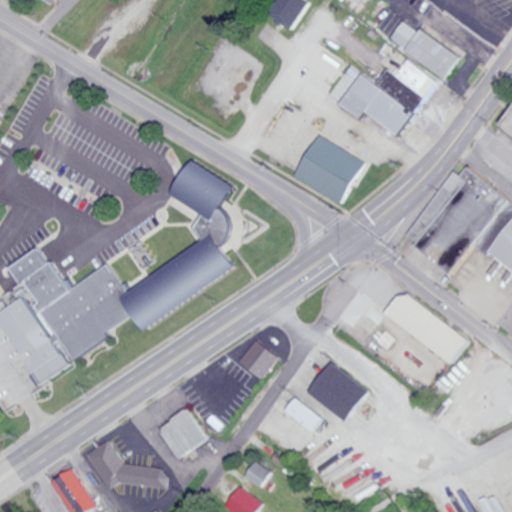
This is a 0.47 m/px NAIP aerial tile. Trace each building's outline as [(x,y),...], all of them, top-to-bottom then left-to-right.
[(295,28),(314,1),(313,0),(281,0),(273,13),(295,28)] [(450,76),(464,55),(423,28),(421,31),(406,20),(393,39),(450,76)] [(363,72),(342,103),(364,118),(368,111),(402,135),(440,80),(409,58),(398,74),(389,68),(378,83),(363,72)] [(298,178),(346,202),(367,159),(319,135),(298,178)] [(76,360),(102,343),(111,328),(135,314),(138,315),(145,328),(240,270),(223,243),(234,224),(223,206),(236,184),(194,160),(174,195),(205,213),(197,226),(206,241),(133,286),(127,283),(124,285),(111,264),(70,289),(44,246),(12,266),(23,284),(34,290),(41,301),(37,308),(54,336),(59,332),(76,360)] [(511,198),(472,164),(463,175),(459,172),(406,233),(452,273),(477,245),(488,255),(494,252),(506,263),(511,276),(511,198)] [(473,336),(402,292),(387,316),(458,360),(473,336)] [(0,314),(41,383),(70,366),(28,296),(0,312),(0,314)] [(266,377),(280,354),(257,340),(243,363),(266,377)] [(312,391),(349,420),(372,390),(335,361),(312,391)] [(326,418),(299,397),(288,411),(315,432),(326,418)] [(182,458),(209,439),(189,409),(162,428),(182,458)] [(169,488),(171,477),(165,468),(125,463),(112,440),(90,453),(111,489),(123,482),(169,488)] [(274,471),(258,461),(248,477),(264,487),(274,471)] [(72,511),(91,511),(99,507),(76,468),(54,481),(72,511)] [(260,511),(267,502),(243,486),(229,507),(235,511),(260,511)]
